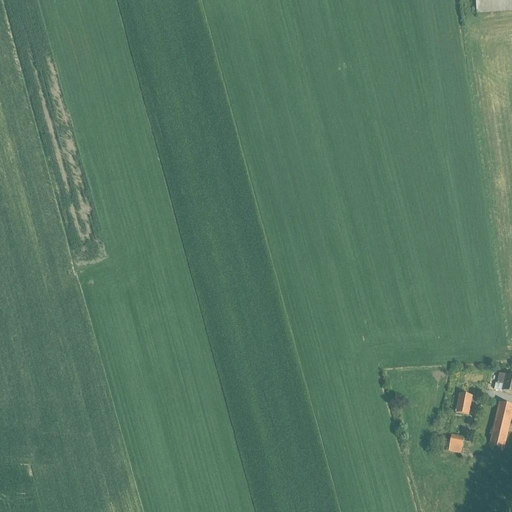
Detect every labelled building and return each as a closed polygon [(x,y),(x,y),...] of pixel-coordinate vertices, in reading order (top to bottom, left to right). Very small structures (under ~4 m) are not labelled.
[(511,0),(475,0),(476,14),(511,11),(511,0)] [(511,376),(499,374),(494,389),(511,393),(511,376)] [(459,394),(455,413),(469,416),(472,397),(459,394)] [(511,419),(511,413),(511,406),(499,403),(489,447),(503,450),(511,419)] [(451,435),(448,451),(461,454),(464,438),(451,435)]
